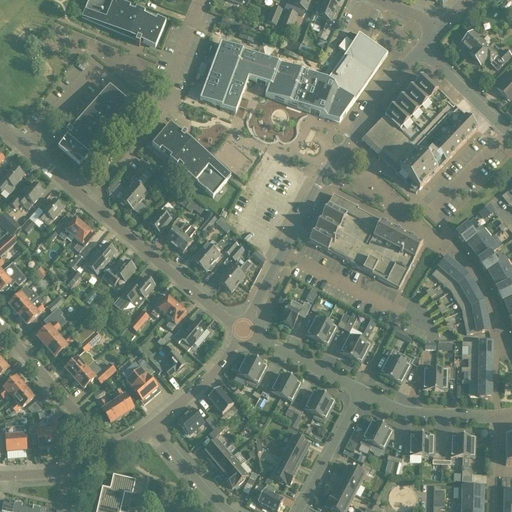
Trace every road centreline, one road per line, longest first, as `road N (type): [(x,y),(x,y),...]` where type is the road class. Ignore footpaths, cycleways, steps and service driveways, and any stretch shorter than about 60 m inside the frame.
road 1 (residential): [(242,330),(320,177),(420,47)]
road 2 (residential): [(242,330),(0,127)]
road 3 (residential): [(98,451),(0,327)]
road 4 (residential): [(499,415),(405,413),(358,391)]
road 5 (residential): [(297,511),(358,391)]
road 6 (residential): [(153,426),(221,364),(242,330)]
road 7 (residential): [(358,391),(242,330)]
road 8 (residential): [(511,137),(420,47)]
